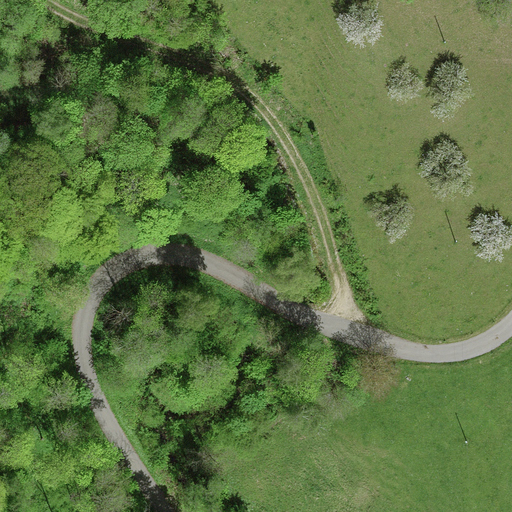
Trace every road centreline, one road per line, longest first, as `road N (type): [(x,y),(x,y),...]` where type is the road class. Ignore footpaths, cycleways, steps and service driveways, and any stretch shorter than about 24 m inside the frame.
road 1 (track): [(511,325),(476,348),(427,352),(352,337),(186,249),(145,250),(109,267),(83,323),(89,374),(164,511)]
road 2 (track): [(352,337),(302,168),(262,100),(216,64),(155,47),(50,0)]
